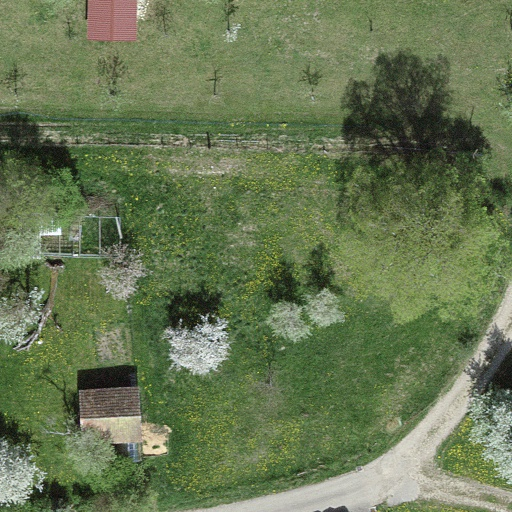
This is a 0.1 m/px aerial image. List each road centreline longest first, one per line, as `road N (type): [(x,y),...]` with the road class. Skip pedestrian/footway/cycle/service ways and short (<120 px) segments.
road 1 (track): [(368,485),(436,422),(511,310)]
road 2 (track): [(368,485),(431,484),(511,506)]
